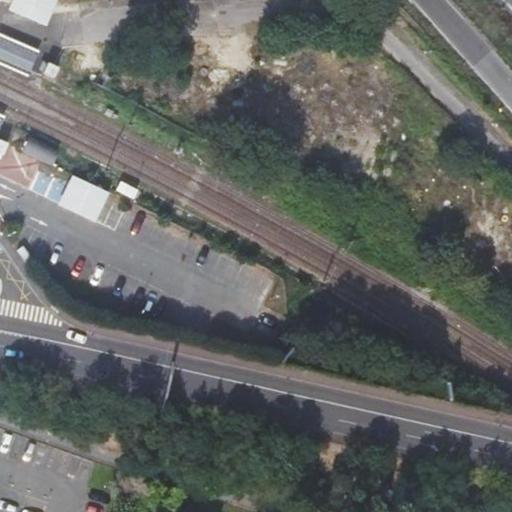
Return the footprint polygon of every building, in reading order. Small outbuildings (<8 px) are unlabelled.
[(52,0),(13,0),(10,9),(46,22),(54,1),(52,0)] [(41,69),(39,74),(50,79),(55,69),(44,64),(41,69)] [(57,153),(27,138),(25,141),(56,156),(57,153)] [(2,140),(0,139),(0,152),(3,154),(8,143),(2,140)] [(21,151),(51,165),(56,156),(25,141),(21,151)] [(426,235),(511,283),(511,229),(449,194),(426,235)]
